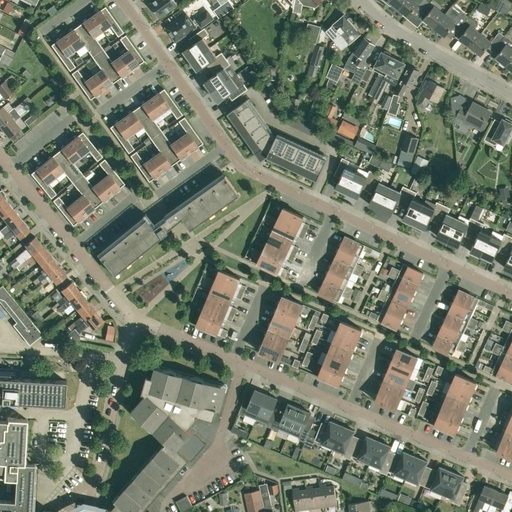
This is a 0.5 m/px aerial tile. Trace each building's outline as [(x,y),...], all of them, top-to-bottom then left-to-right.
[(177,4),(174,0),(155,0),(150,4),(159,17),(177,4)] [(228,0),(214,11),(219,18),(234,8),(228,0)] [(286,0),(293,8),(295,0),(286,0)] [(295,0),(293,8),(293,11),(301,13),(303,5),(315,7),(318,5),(317,4),(321,0),(295,0)] [(387,0),(399,9),(405,0),(387,0)] [(405,0),(399,9),(409,17),(416,9),(421,13),(428,4),(430,2),(431,0),(405,0)] [(500,0),(495,10),(501,13),(507,0),(500,0)] [(511,2),(507,0),(501,13),(506,16),(511,3),(511,2)] [(7,2),(3,11),(8,14),(12,5),(7,2)] [(428,4),(421,13),(426,17),(424,19),(428,22),(435,28),(445,14),(435,6),(430,2),(428,4)] [(105,6),(91,16),(102,31),(110,25),(118,36),(124,32),(105,6)] [(202,27),(213,18),(207,10),(192,21),(186,13),(166,27),(176,41),(200,24),(202,27)] [(445,14),(435,28),(444,36),(446,34),(451,38),(456,32),(457,32),(465,21),(469,17),(468,17),(461,11),(455,18),(457,20),(455,22),(445,14)] [(331,35),(335,40),(353,23),(352,22),(352,21),(350,18),(348,18),(345,14),(327,30),(331,35)] [(97,53),(103,48),(94,36),(102,31),(91,16),(78,26),(97,53)] [(465,21),(457,32),(461,35),(459,38),(470,47),(481,33),(475,28),(478,25),(469,17),(465,21)] [(353,23),(335,40),(343,49),(361,33),(358,29),(358,28),(355,25),(354,24),(353,23)] [(314,52),(316,44),(321,27),(314,25),(307,50),(314,52)] [(92,57),(97,53),(78,26),(65,35),(75,50),(83,44),(92,57)] [(190,61),(210,47),(204,38),(209,34),(205,28),(192,37),(196,43),(184,51),(190,61)] [(491,41),(481,33),(470,47),(480,55),(487,46),(492,51),(504,36),(499,32),(491,41)] [(75,50),(65,35),(51,45),(70,71),(76,67),(67,55),(75,50)] [(130,71),(144,61),(125,35),(120,39),(128,50),(120,56),(130,71)] [(354,50),(350,56),(345,67),(354,71),(350,78),(358,83),(369,62),(365,59),(366,59),(366,58),(375,45),(370,41),(371,40),(366,36),(365,38),(364,37),(355,51),(354,50)] [(511,42),(504,36),(492,51),(497,55),(495,57),(500,61),(499,62),(499,64),(502,67),(504,67),(505,65),(506,66),(511,58),(511,42)] [(0,59),(0,65),(7,69),(19,43),(10,39),(0,59)] [(316,44),(314,52),(307,74),(315,77),(324,46),(316,44)] [(216,56),(210,47),(190,61),(197,71),(210,62),(214,67),(226,58),(222,52),(216,56)] [(103,48),(97,53),(117,80),(130,71),(120,56),(112,61),(103,48)] [(374,69),(380,72),(369,94),(373,97),(385,75),(395,57),(391,55),(391,53),(385,50),(384,52),(383,51),(375,65),(376,66),(374,69)] [(90,70),(93,75),(103,90),(117,80),(97,53),(92,57),(98,64),(90,70)] [(72,61),(75,66),(83,61),(79,56),(72,61)] [(373,97),(379,100),(390,77),(390,78),(392,74),(398,77),(405,63),(404,63),(404,62),(395,57),(385,75),(373,97)] [(226,58),(214,67),(218,73),(205,82),(212,91),(231,77),(225,68),(231,65),(226,58)] [(343,68),(332,63),(327,76),(337,81),(343,68)] [(420,70),(409,65),(395,91),(402,95),(408,83),(412,85),(420,70)] [(103,90),(93,75),(85,80),(77,69),(72,73),(90,99),(103,90)] [(231,77),(212,91),(219,101),(231,92),(235,98),(248,89),(243,82),(238,86),(231,77)] [(3,80),(0,82),(0,92),(4,97),(12,91),(3,80)] [(429,80),(418,103),(424,106),(428,99),(434,102),(436,101),(438,102),(445,88),(429,80)] [(182,114),(164,88),(150,98),(160,113),(168,107),(176,118),(182,114)] [(467,111),(460,108),(466,98),(459,94),(459,95),(452,97),(452,115),(455,117),(453,122),(460,125),(464,119),(482,129),(491,112),(472,102),(467,111)] [(156,135),(162,131),(153,118),(160,113),(150,98),(137,108),(156,135)] [(292,98),(288,111),(297,113),(300,100),(292,98)] [(267,156),(306,174),(317,180),(327,158),(277,135),(275,139),(246,100),(227,113),(255,153),(262,149),(267,156)] [(16,112),(24,106),(21,102),(14,108),(16,112)] [(324,117),(333,119),(336,105),(327,103),(324,117)] [(0,106),(0,124),(10,117),(16,112),(14,108),(13,108),(7,113),(1,105),(0,106)] [(10,117),(0,124),(0,125),(8,136),(19,127),(14,121),(27,109),(24,106),(16,112),(10,117)] [(151,139),(156,135),(137,108),(123,117),(134,132),(142,126),(151,139)] [(33,113),(24,120),(27,124),(36,117),(33,113)] [(312,135),(316,128),(288,115),(284,122),(312,135)] [(134,132),(123,117),(110,127),(128,153),(134,149),(126,137),(134,132)] [(203,143),(184,117),(178,121),(186,132),(178,138),(189,153),(203,143)] [(489,129),(484,139),(495,145),(498,141),(503,144),(504,142),(506,143),(510,136),(508,135),(511,127),(511,123),(511,122),(511,121),(505,118),(505,120),(503,119),(495,132),(489,129)] [(337,131),(354,138),(359,127),(343,119),(337,131)] [(69,142),(81,156),(88,150),(97,161),(103,156),(83,131),(69,142)] [(162,131),(156,135),(176,162),(189,153),(178,138),(171,144),(162,131)] [(414,153),(419,138),(405,134),(401,149),(402,149),(397,164),(409,168),(414,153)] [(156,135),(151,139),(160,151),(152,157),(162,172),(176,162),(156,135)] [(371,152),(374,145),(358,139),(355,146),(371,152)] [(78,179),(83,174),(73,162),(81,156),(69,142),(57,153),(78,179)] [(162,172),(152,157),(144,163),(136,151),(130,155),(149,181),(162,172)] [(73,183),(78,179),(57,153),(44,163),(55,177),(63,171),(73,183)] [(372,155),(369,162),(389,171),(392,164),(372,155)] [(411,172),(421,177),(428,160),(418,156),(411,172)] [(338,182),(336,188),(346,193),(356,172),(346,167),(349,161),(342,157),(336,171),(342,174),(340,178),(338,182)] [(111,194),(125,184),(105,159),(99,163),(108,174),(100,180),(111,194)] [(55,177),(44,163),(31,173),(51,198),(57,194),(48,183),(55,177)] [(356,172),(346,193),(357,198),(362,188),(363,184),(370,187),(376,173),(369,170),(368,173),(358,168),(356,172)] [(183,218),(191,229),(235,198),(233,195),(238,192),(223,171),(166,213),(161,217),(163,220),(170,229),(174,225),(183,218)] [(376,190),(369,204),(380,209),(390,187),(380,183),(383,177),(376,173),(370,187),(376,190)] [(83,174),(78,179),(99,205),(111,194),(100,180),(93,186),(83,174)] [(78,179),(73,183),(82,195),(75,201),(86,215),(99,205),(78,179)] [(390,187),(380,209),(391,214),(397,200),(403,203),(410,189),(403,186),(400,192),(390,187)] [(504,187),(498,188),(502,204),(508,203),(504,187)] [(410,206),(403,220),(414,225),(424,203),(414,199),(417,192),(410,189),(403,203),(410,206)] [(86,215),(75,201),(68,207),(59,196),(53,201),(73,225),(86,215)] [(13,209),(5,200),(0,203),(0,214),(3,218),(9,213),(10,214),(14,211),(13,209)] [(424,203),(414,225),(424,230),(429,220),(431,216),(437,219),(444,205),(437,202),(436,204),(426,200),(424,203)] [(443,222),(437,236),(447,241),(457,219),(448,214),(450,208),(444,205),(437,219),(443,222)] [(278,218),(306,231),(310,225),(301,221),(304,216),(284,207),(278,218)] [(12,229),(22,220),(14,211),(10,214),(9,213),(3,218),(7,224),(0,229),(0,238),(3,236),(3,235),(12,229)] [(116,268),(118,271),(170,229),(163,220),(161,217),(158,219),(154,222),(146,212),(96,253),(112,272),(116,268)] [(457,219),(447,241),(458,246),(463,235),(465,232),(471,235),(477,221),(470,217),(469,220),(459,215),(457,219)] [(278,218),(273,229),(293,239),(295,234),(303,238),(306,231),(278,218)] [(6,240),(15,233),(19,238),(30,230),(22,220),(12,229),(3,235),(3,236),(6,240)] [(477,238),(470,251),(481,257),(491,235),(481,230),(484,224),(477,221),(471,235),(477,238)] [(293,239),(273,229),(268,241),(296,254),(299,247),(291,243),(293,239)] [(491,235),(481,257),(492,262),(497,251),(498,248),(504,250),(511,237),(504,233),(503,235),(493,231),(491,235)] [(373,248),(345,235),(340,247),(360,256),(363,250),(370,253),(373,248)] [(42,245),(34,236),(24,244),(27,248),(16,258),(20,263),(31,254),(42,245)] [(296,254),(268,241),(262,252),(282,261),(285,257),(293,260),(296,254)] [(20,263),(15,266),(19,270),(31,260),(33,262),(36,259),(39,263),(45,258),(46,259),(51,256),(42,245),(31,254),(20,263)] [(360,256),(340,247),(335,258),(362,271),(364,267),(357,263),(360,256)] [(282,261),(262,252),(257,263),(285,276),(288,270),(280,266),(282,261)] [(40,271),(42,273),(32,281),(34,284),(44,276),(47,273),(58,265),(51,256),(46,259),(45,258),(39,263),(44,269),(40,271)] [(362,271),(335,258),(329,270),(349,279),(352,272),(360,276),(362,271)] [(392,266),(390,271),(418,284),(423,272),(403,263),(400,270),(392,266)] [(47,273),(44,276),(34,284),(35,284),(31,287),(36,292),(44,286),(43,285),(48,281),(52,279),(55,283),(66,275),(58,265),(47,273)] [(220,269),(215,280),(243,292),(246,286),(238,282),(240,278),(220,269)] [(329,270),(324,280),(324,281),(351,294),(354,289),(346,286),(349,279),(329,270)] [(418,284),(390,271),(388,275),(396,279),(392,285),(408,293),(412,295),(418,284)] [(215,280),(210,291),(231,300),(232,295),(241,299),(243,292),(215,280)] [(60,289),(65,295),(57,302),(51,307),(54,311),(57,308),(68,299),(79,290),(71,281),(60,289)] [(351,294),(324,281),(319,292),(338,302),(342,295),(349,298),(351,294)] [(0,302),(16,322),(13,325),(29,345),(42,335),(2,284),(0,285),(0,302)] [(382,289),(380,293),(407,306),(412,295),(408,293),(392,285),(389,292),(382,289)] [(459,289),(454,301),(474,310),(477,303),(492,310),(494,306),(459,289)] [(88,297),(84,293),(82,295),(79,290),(68,299),(57,308),(60,312),(71,303),(76,308),(82,303),(83,305),(87,301),(85,299),(88,297)] [(231,300),(210,291),(206,302),(234,315),(237,308),(229,305),(231,300)] [(407,306),(380,293),(377,298),(385,301),(382,308),(399,316),(402,317),(407,306)] [(282,295),(278,307),(298,315),(303,304),(282,295)] [(76,308),(81,316),(68,327),(71,330),(84,319),(95,311),(87,301),(83,305),(82,303),(76,308)] [(454,301),(449,312),(476,325),(478,320),(471,317),(474,310),(454,301)] [(206,302),(201,314),(221,322),(223,317),(231,321),(234,315),(206,302)] [(298,315),(278,307),(273,318),(293,326),(298,315)] [(402,317),(399,316),(382,308),(379,315),(371,311),(369,316),(396,329),(402,317)] [(36,310),(30,316),(37,323),(43,318),(36,310)] [(71,330),(71,331),(63,338),(79,341),(80,336),(78,333),(89,325),(92,329),(102,320),(95,311),(84,319),(71,330)] [(449,312),(443,323),(463,333),(466,326),(474,329),(476,325),(449,312)] [(221,322),(201,314),(196,325),(225,337),(228,330),(219,327),(221,322)] [(293,326),(273,318),(268,329),(289,337),(293,326)] [(353,339),(357,340),(362,329),(341,320),(337,332),(353,339)] [(39,323),(36,325),(44,335),(50,331),(46,326),(43,328),(39,323)] [(443,323),(438,335),(466,347),(468,343),(460,339),(463,333),(443,323)] [(511,327),(504,324),(502,329),(510,332),(507,339),(511,341),(511,327)] [(105,340),(113,341),(115,326),(107,325),(105,340)] [(268,329),(264,340),(284,349),(289,337),(268,329)] [(355,345),(357,340),(353,339),(337,332),(331,329),(327,340),(332,343),(347,349),(352,351),(355,345)] [(466,347),(438,335),(433,346),(453,355),(456,348),(463,352),(466,347)] [(496,342),(494,347),(511,355),(511,341),(507,339),(503,346),(496,342)] [(284,349),(264,340),(259,351),(279,360),(284,349)] [(347,349),(332,343),(327,354),(342,360),(347,362),(352,351),(347,349)] [(511,355),(494,347),(492,351),(499,355),(496,361),(511,369),(511,355)] [(397,348),(392,359),(413,367),(417,357),(397,348)] [(327,354),(323,365),(337,371),(343,373),(347,362),(342,360),(327,354)] [(297,367),(300,361),(295,359),(292,365),(297,367)] [(392,359),(388,369),(408,378),(413,367),(392,359)] [(511,379),(511,369),(496,361),(493,368),(485,365),(483,370),(511,382),(511,379)] [(337,371),(323,365),(318,376),(338,385),(343,373),(337,371)] [(438,365),(435,372),(440,374),(443,367),(438,365)] [(0,403),(1,401),(64,405),(65,381),(17,378),(18,369),(0,367),(0,403)] [(107,511),(106,511),(149,511),(148,511),(145,509),(189,460),(191,462),(206,444),(187,428),(195,419),(197,414),(213,419),(216,409),(219,410),(225,390),(219,388),(219,385),(155,367),(153,377),(147,376),(147,375),(141,393),(142,393),(142,392),(145,395),(131,410),(167,441),(119,495),(121,497),(111,509),(108,508),(107,511)] [(388,369),(384,379),(404,388),(408,378),(388,369)] [(456,373),(451,383),(468,391),(472,392),(476,381),(456,373)] [(384,379),(379,390),(400,398),(404,388),(384,379)] [(470,396),(472,392),(468,391),(451,383),(446,381),(442,392),(447,394),(461,400),(467,402),(470,396)] [(245,415),(256,419),(266,394),(255,389),(250,401),(248,402),(244,400),(238,414),(244,417),(245,415)] [(400,398),(379,390),(375,400),(395,409),(400,398)] [(272,410),(277,399),(266,394),(256,419),(266,424),(265,425),(271,428),(277,414),(273,412),(272,410)] [(447,394),(443,404),(459,411),(463,413),(467,402),(461,400),(447,394)] [(283,415),(281,416),(277,414),(271,428),(277,431),(278,429),(289,433),(299,408),(288,403),(283,415)] [(459,411),(443,404),(438,414),(454,421),(459,423),(462,416),(463,413),(459,411)] [(413,416),(416,410),(411,407),(408,414),(413,416)] [(309,414),(310,412),(299,408),(289,433),(299,438),(298,439),(305,442),(311,428),(306,426),(305,424),(309,414)] [(511,414),(504,411),(501,417),(511,421),(511,414)] [(454,421),(438,414),(434,425),(454,434),(459,423),(454,421)] [(511,421),(501,417),(499,422),(507,426),(505,431),(511,433),(511,421)] [(0,452),(11,453),(11,450),(25,451),(26,419),(6,418),(6,420),(0,419),(0,452)] [(314,440),(333,447),(342,425),(330,420),(327,428),(320,425),(314,440)] [(247,437),(249,432),(233,425),(231,431),(247,437)] [(342,456),(349,459),(357,440),(351,438),(354,430),(342,425),(333,447),(344,452),(342,456)] [(511,433),(505,431),(503,435),(495,432),(493,437),(511,445),(511,433)] [(352,455),(369,463),(378,441),(366,436),(363,443),(357,440),(349,459),(350,459),(352,455)] [(511,445),(493,437),(490,443),(499,447),(497,451),(511,457),(511,445)] [(274,442),(267,439),(264,446),(271,449),(274,442)] [(379,471),(386,474),(394,456),(387,453),(390,446),(378,441),(369,463),(381,467),(379,471)] [(31,511),(34,464),(24,463),(25,451),(11,450),(11,453),(0,452),(0,477),(15,478),(13,501),(0,499),(0,511),(50,511),(42,511),(31,511)] [(388,471),(406,478),(415,456),(403,451),(400,458),(394,456),(386,474),(388,471)] [(297,460),(300,454),(294,452),(292,458),(297,460)] [(406,478),(424,486),(430,471),(424,468),(427,461),(415,456),(406,478)] [(424,486),(442,494),(451,471),(440,466),(436,474),(430,471),(424,486)] [(453,499),(452,502),(459,505),(467,486),(460,484),(464,476),(451,471),(442,494),(453,499)] [(321,484),(320,484),(323,508),(337,506),(334,486),(327,487),(325,479),(320,480),(321,484)] [(279,492),(277,484),(268,486),(270,494),(279,492)] [(319,484),(319,485),(320,488),(313,489),(313,486),(306,487),(309,510),(323,508),(320,484),(319,484)] [(491,503),(496,490),(484,485),(473,511),(478,511),(481,507),(483,508),(486,501),(491,503)] [(309,510),(306,487),(306,490),(299,491),(299,488),(292,489),(296,511),(309,510)] [(379,494),(385,496),(388,489),(382,487),(379,494)] [(264,511),(261,499),(260,499),(258,490),(245,493),(248,511),(264,511)] [(486,511),(492,511),(493,511),(492,511),(494,511),(497,506),(503,508),(501,511),(508,511),(511,504),(511,502),(506,500),(508,495),(496,490),(491,503),(486,511)] [(219,493),(220,505),(227,504),(226,492),(219,493)] [(187,495),(181,498),(187,509),(192,506),(187,495)] [(273,511),(270,497),(261,499),(264,511),(273,511)] [(187,509),(181,498),(175,501),(175,502),(176,502),(181,511),(187,509)] [(347,511),(369,511),(368,501),(349,503),(350,511),(348,511),(347,511)]
